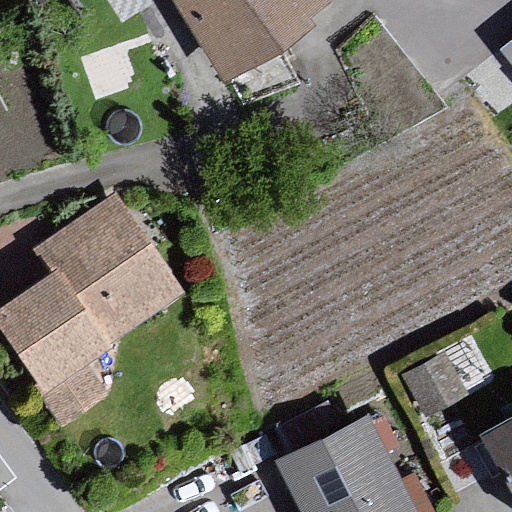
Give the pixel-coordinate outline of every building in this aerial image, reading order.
[(184,0),(227,71),(312,0),(184,0)] [(511,29),(495,43),(511,66),(511,29)] [(185,295),(114,189),(24,248),(44,278),(0,307),(0,326),(48,397),(114,353),(112,344),(185,295)] [(417,511),(365,409),(273,455),(302,511),(417,511)] [(511,409),(478,430),(511,487),(511,409)]
